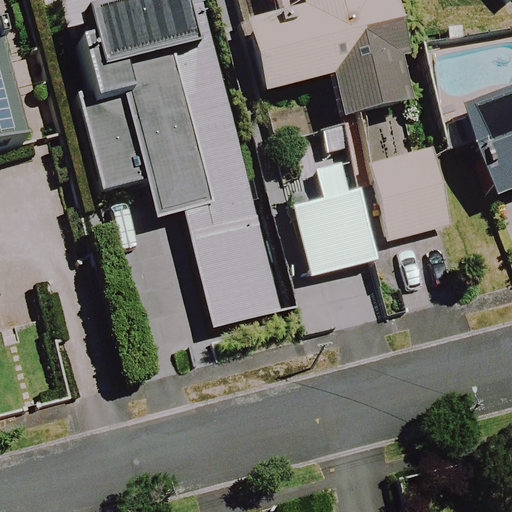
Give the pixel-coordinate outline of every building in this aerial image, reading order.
[(81,42),(72,44),(90,114),(78,117),(100,202),(144,191),(154,230),(182,223),(212,339),(284,321),(201,0),(170,0),(171,0),(76,25),(81,42)] [(264,0),(272,28),(241,37),(259,105),(326,87),(338,130),(419,108),(389,0),(379,0),(364,4),(362,0),(264,0)] [(0,160),(23,155),(0,70),(0,160)] [(511,104),(452,124),(481,213),(511,202),(511,104)] [(447,233),(427,161),(366,178),(385,250),(447,233)] [(375,271),(356,200),(288,218),(307,289),(375,271)]
